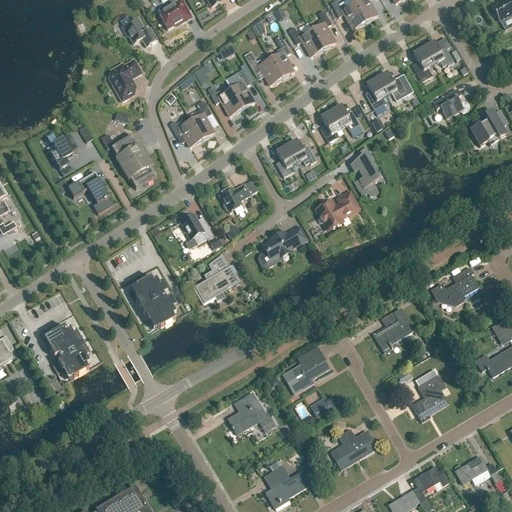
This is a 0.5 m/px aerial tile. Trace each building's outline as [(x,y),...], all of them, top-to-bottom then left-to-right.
[(206,0),(207,2),(206,2),(211,10),(221,5),(218,0),(206,0)] [(359,0),(360,2),(354,6),(365,26),(372,22),(371,22),(377,18),(368,3),(373,0),(359,0)] [(511,4),(509,0),(508,0),(491,10),(492,12),(492,15),(494,18),(496,19),(499,24),(504,21),(506,22),(510,20),(511,18),(511,16),(511,4)] [(178,27),(179,28),(187,24),(184,18),(189,15),(181,1),(171,7),(172,9),(165,12),(164,10),(162,10),(159,12),(158,14),(160,16),(158,17),(167,33),(178,27)] [(365,26),(354,6),(347,10),(343,7),(339,9),(336,3),(331,6),(339,20),(344,17),(353,33),(358,29),(359,30),(365,26)] [(278,24),(286,20),(281,11),(273,15),(278,24)] [(323,14),(320,16),(318,17),(321,22),(318,24),(318,29),(312,33),(323,53),(330,50),(329,49),(335,46),(326,31),(331,27),(323,14)] [(146,50),(157,43),(150,31),(144,35),(141,30),(143,29),(138,20),(121,30),(127,39),(128,38),(133,47),(140,43),(143,44),(146,50)] [(258,35),(266,33),(262,24),(255,27),(258,35)] [(323,53),(312,33),(305,37),(301,34),(297,36),(294,31),(289,34),(297,48),(302,45),(311,60),(316,57),(317,57),(323,53)] [(250,43),(256,40),(252,33),(246,36),(250,43)] [(277,58),(271,62),(282,82),(289,78),(288,78),(294,75),(285,59),(290,56),(280,39),(275,42),(280,51),(277,53),(277,58)] [(440,56),(434,45),(423,51),(433,68),(439,65),(442,70),(447,68),(447,69),(454,66),(446,53),(440,56)] [(232,48),(226,51),(230,58),(236,55),(232,48)] [(433,68),(423,51),(413,57),(420,68),(413,72),(422,85),(432,79),(428,72),(433,68)] [(455,53),(451,56),(456,64),(460,62),(455,53)] [(282,82),(271,62),(264,66),(260,63),(256,65),(251,55),(244,59),(254,77),(261,74),(270,89),(275,86),(276,86),(282,82)] [(210,76),(217,72),(211,63),(204,67),(210,76)] [(134,97),(136,91),(130,82),(141,76),(134,64),(123,70),(122,68),(110,75),(109,81),(113,87),(112,89),(116,95),(117,95),(119,99),(119,100),(121,104),(123,105),(127,102),(127,101),(134,97)] [(237,89),(230,93),(242,113),(249,109),(248,109),(254,105),(245,90),(250,87),(242,73),(237,76),(241,83),(237,85),(237,89)] [(392,84),(387,76),(376,82),(387,99),(391,96),(397,93),(400,98),(406,95),(408,98),(414,95),(408,86),(403,89),(399,83),(393,87),(392,84)] [(183,93),(190,87),(186,82),(179,88),(183,93)] [(376,82),(366,87),(371,95),(368,97),(367,98),(369,101),(367,102),(374,113),(377,119),(387,113),(384,108),(381,102),(387,99),(376,82)] [(242,113),(230,93),(224,97),(220,94),(216,96),(213,90),(208,93),(216,107),(221,104),(230,120),(235,116),(236,117),(242,113)] [(457,102),(461,100),(457,92),(432,107),(436,114),(440,112),(446,122),(463,112),(457,102)] [(198,103),(204,99),(201,94),(195,97),(198,103)] [(170,108),(175,101),(170,97),(165,103),(170,108)] [(197,120),(191,124),(202,144),(209,140),(208,140),(214,136),(205,121),(211,117),(203,103),(197,107),(200,113),(197,115),(197,120)] [(341,109),(331,114),(341,132),(346,129),(349,134),(353,140),(363,135),(359,128),(353,117),(347,120),(341,109)] [(479,128),(478,128),(470,133),(480,150),(488,145),(489,147),(498,142),(506,138),(492,113),(484,118),(488,123),(479,128)] [(341,132),(331,114),(320,120),(327,132),(322,135),(328,146),(338,141),(335,135),(341,132)] [(127,126),(129,118),(116,115),(114,123),(127,126)] [(379,121),(372,125),(377,135),(385,130),(379,121)] [(202,144),(191,124),(184,127),(180,125),(176,127),(175,125),(170,128),(176,138),(181,135),(190,150),(196,147),(202,144)] [(88,144),(93,141),(90,135),(85,137),(88,144)] [(101,141),(107,153),(114,149),(108,137),(101,141)] [(136,192),(157,180),(151,170),(152,169),(139,147),(138,148),(132,138),(111,151),(117,160),(116,161),(129,183),(130,183),(136,192)] [(63,179),(73,174),(65,161),(78,153),(69,139),(53,148),(56,153),(50,157),(63,179)] [(309,151),(303,155),(296,143),(286,149),(296,167),(302,163),(305,168),(309,166),(310,168),(317,164),(309,151)] [(296,167),(286,149),(276,155),(282,166),(277,169),(284,181),(293,175),(290,170),(296,167)] [(354,176),(358,174),(359,175),(360,177),(361,178),(362,179),(363,181),(354,186),(362,200),(368,196),(370,197),(371,198),(372,198),(374,197),(375,197),(375,196),(376,194),(376,193),(375,192),(372,187),(376,186),(377,184),(377,182),(377,180),(374,176),(377,174),(366,150),(356,157),(359,162),(350,169),(354,176)] [(308,185),(316,180),(313,174),(305,178),(308,185)] [(98,218),(114,208),(95,176),(77,186),(82,196),(87,193),(96,208),(93,210),(98,218)] [(70,192),(66,185),(57,190),(61,197),(70,192)] [(234,195),(232,191),(219,199),(223,206),(223,208),(226,213),(228,214),(229,216),(242,208),(240,204),(250,199),(244,188),(238,191),(238,193),(234,195)] [(249,192),(252,197),(258,194),(255,188),(249,192)] [(4,204),(7,202),(0,190),(0,219),(10,214),(4,204)] [(334,210),(331,205),(316,213),(320,220),(318,221),(321,227),(325,225),(329,232),(342,225),(340,222),(358,212),(350,196),(338,202),(340,207),(334,210)] [(202,231),(194,218),(180,226),(189,242),(192,240),(196,246),(205,241),(212,237),(207,228),(202,231)] [(16,230),(13,225),(5,230),(7,235),(16,230)] [(232,242),(240,237),(235,228),(227,233),(232,242)] [(285,239),(283,236),(274,241),(275,242),(263,249),(266,256),(260,259),(259,263),(263,269),(266,270),(273,266),(275,260),(280,258),(282,258),(287,256),(286,254),(299,247),(292,235),(285,239)] [(213,253),(222,248),(218,240),(209,245),(213,253)] [(222,296),(240,285),(230,269),(228,270),(221,258),(208,268),(212,274),(204,278),(206,283),(194,290),(204,307),(215,300),(217,304),(225,300),(222,296)] [(183,279),(187,269),(180,267),(176,276),(183,279)] [(459,304),(478,292),(470,279),(473,278),(469,272),(452,282),(456,289),(445,295),(442,289),(430,295),(437,306),(442,307),(447,304),(451,310),(455,310),(458,308),(459,304)] [(150,280),(136,289),(138,293),(135,294),(138,300),(135,302),(149,325),(152,323),(155,329),(158,327),(160,331),(175,323),(172,319),(176,317),(172,311),(181,306),(176,298),(166,303),(163,298),(167,295),(162,287),(159,288),(156,283),(153,284),(150,280)] [(391,349),(413,335),(400,314),(394,317),(393,316),(381,323),(385,330),(373,337),(384,357),(392,352),(391,349)] [(505,347),(511,343),(511,333),(509,328),(498,335),(505,347)] [(72,377),(74,381),(89,372),(86,368),(89,367),(86,361),(89,359),(76,336),(73,338),(70,332),(66,334),(64,330),(50,338),(52,342),(49,344),(52,350),(49,352),(54,360),(58,358),(61,363),(52,369),(57,377),(65,373),(69,378),(72,377)] [(427,347),(436,342),(432,335),(423,340),(427,347)] [(0,369),(12,363),(1,344),(0,344),(0,369)] [(511,350),(504,355),(504,356),(489,365),(486,359),(480,363),(478,362),(476,367),(482,376),(486,373),(487,375),(488,374),(492,382),(511,369),(511,350)] [(330,372),(318,351),(298,362),(302,368),(282,379),(294,399),(313,387),(311,383),(330,372)] [(411,410),(421,427),(429,422),(428,420),(448,408),(440,395),(445,392),(437,379),(433,373),(415,384),(419,391),(417,392),(424,403),(411,410)] [(259,426),(265,436),(275,430),(268,417),(265,419),(252,397),(235,407),(240,416),(228,423),(232,430),(231,431),(232,433),(233,433),(237,439),(259,426)] [(328,413),(323,416),(326,421),(331,418),(328,413)] [(306,430),(315,424),(312,418),(302,425),(306,430)] [(285,439),(290,436),(286,430),(282,432),(285,439)] [(341,474),(377,453),(367,436),(356,442),(351,433),(338,441),(343,450),(331,457),(341,474)] [(479,462),(455,476),(462,488),(471,483),(475,489),(490,480),(490,479),(479,462)] [(273,475),(264,481),(271,493),(266,496),(275,511),(277,511),(291,504),(289,501),(308,489),(300,475),(290,481),(283,469),(282,470),(278,464),(269,469),(273,475)] [(418,492),(413,495),(420,506),(423,511),(430,511),(425,502),(424,503),(421,497),(440,485),(443,490),(450,486),(444,475),(440,477),(436,470),(432,473),(413,484),(418,492)] [(495,488),(502,484),(497,475),(490,479),(490,480),(495,488)] [(508,495),(502,484),(495,488),(501,499),(508,495)] [(147,511),(135,491),(98,511),(147,511)] [(415,509),(420,506),(413,495),(389,509),(390,511),(412,511),(416,510),(415,509)] [(470,511),(474,511),(481,506),(475,500),(466,508),(470,511)]
